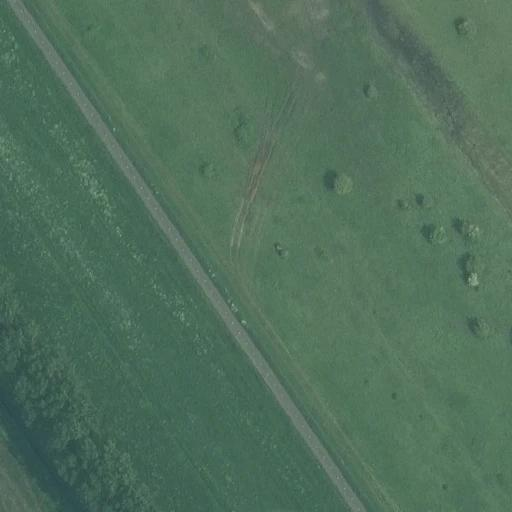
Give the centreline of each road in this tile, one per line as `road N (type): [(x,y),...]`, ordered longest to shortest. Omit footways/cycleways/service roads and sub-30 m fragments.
road 1 (track): [(390,511),(42,0)]
road 2 (track): [(0,181),(228,511)]
